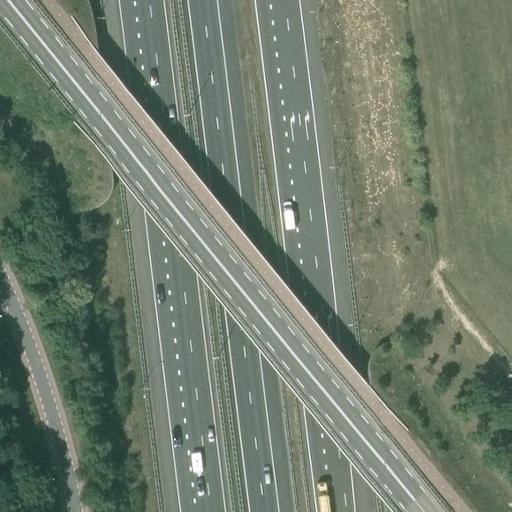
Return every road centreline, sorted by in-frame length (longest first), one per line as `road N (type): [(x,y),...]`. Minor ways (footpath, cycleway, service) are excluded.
road 1 (secondary): [(430,511),(15,0)]
road 2 (secondary): [(0,5),(413,511)]
road 3 (motorway): [(267,511),(198,0)]
road 4 (motorway): [(145,0),(213,511)]
road 5 (motorway): [(338,511),(273,0)]
road 6 (unclassified): [(0,280),(41,384),(72,511)]
